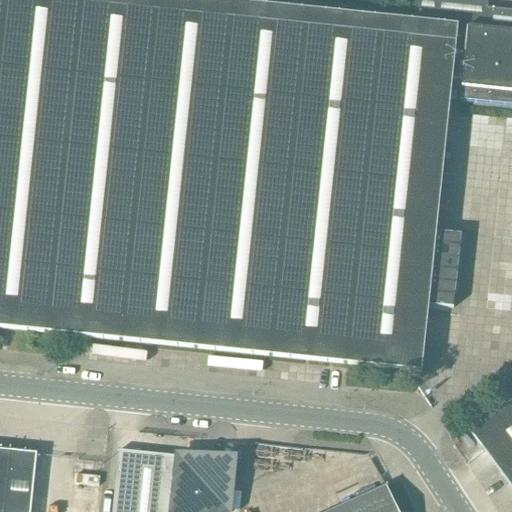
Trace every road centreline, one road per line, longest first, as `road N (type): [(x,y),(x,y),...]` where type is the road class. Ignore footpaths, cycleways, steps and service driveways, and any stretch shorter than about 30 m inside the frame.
road 1 (unclassified): [(451,511),(404,446),(383,433),(0,388)]
road 2 (unknown): [(404,446),(511,349)]
